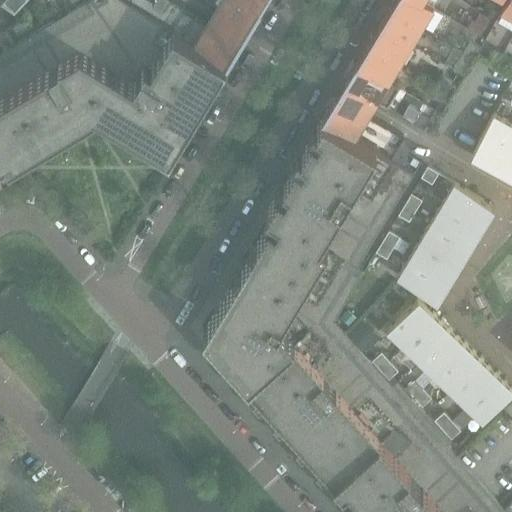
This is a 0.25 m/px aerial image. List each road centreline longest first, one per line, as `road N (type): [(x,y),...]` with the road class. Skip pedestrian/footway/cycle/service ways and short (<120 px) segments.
road 1 (residential): [(151,345),(314,75)]
road 2 (residential): [(264,47),(113,307)]
road 3 (residential): [(151,345),(300,511)]
road 4 (residential): [(446,155),(314,75)]
road 5 (residential): [(0,398),(105,511)]
road 6 (residential): [(0,223),(28,219),(42,229),(113,307)]
